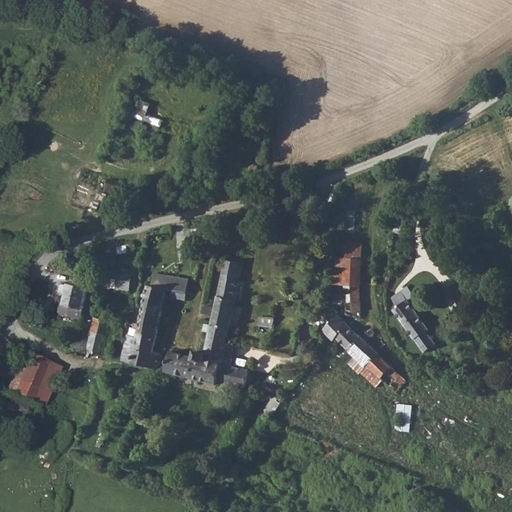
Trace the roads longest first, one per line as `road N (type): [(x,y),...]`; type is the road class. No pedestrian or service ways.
road 1 (unclassified): [(511,97),(375,162),(271,197),(60,249),(38,267),(9,327),(57,359),(105,365)]
road 2 (track): [(433,137),(417,201),(420,264)]
